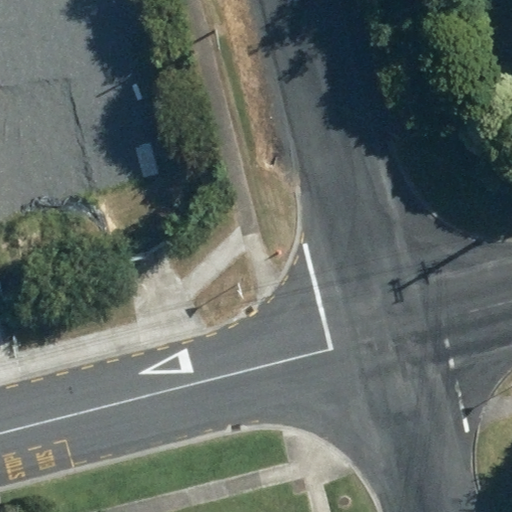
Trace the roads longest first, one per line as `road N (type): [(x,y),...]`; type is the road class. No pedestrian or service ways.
road 1 (residential): [(385,333),(0,432)]
road 2 (residential): [(385,333),(302,0)]
road 3 (residential): [(430,511),(385,333)]
road 4 (residential): [(511,301),(385,333)]
